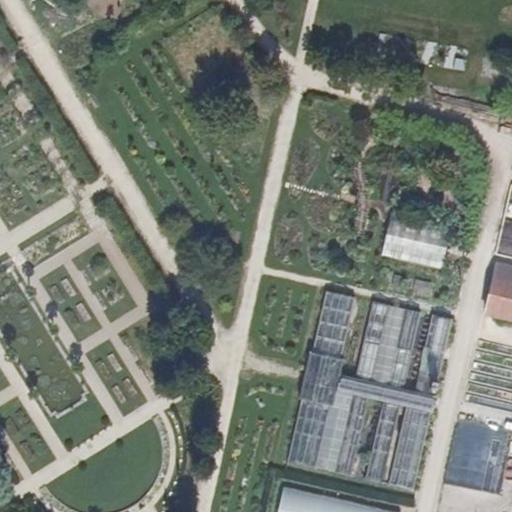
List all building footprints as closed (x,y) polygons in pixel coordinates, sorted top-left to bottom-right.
[(511,184),(509,184),(494,250),(511,253),(511,184)] [(381,255),(440,269),(450,226),(391,213),(381,255)] [(486,314),(511,320),(511,270),(497,267),(486,314)] [(387,483),(413,489),(452,320),(433,315),(415,391),(403,388),(421,313),(404,309),(387,383),(372,380),(389,305),(373,301),(355,377),(337,373),(355,297),(326,291),(312,351),(309,350),(298,399),(301,400),(287,460),(317,467),(335,392),(351,395),(333,471),(351,475),(368,399),(381,403),(364,478),(382,482),(394,431),(399,432),(387,483)] [(282,487),(277,511),(403,511),(282,487)]
